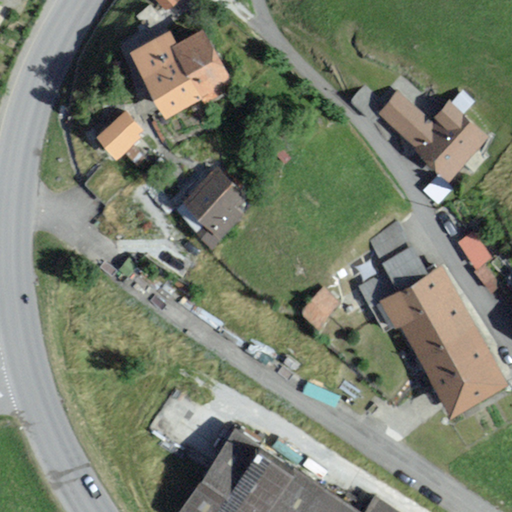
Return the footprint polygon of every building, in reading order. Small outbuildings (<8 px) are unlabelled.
[(189,4),(186,0),(159,0),(169,16),(189,4)] [(180,48),(172,34),(133,55),(171,123),(206,105),(208,110),(239,93),(207,34),(180,48)] [(385,116),(458,175),(489,136),(450,104),(436,122),(402,95),(385,116)] [(150,138),(132,116),(106,137),(124,159),(150,138)] [(181,210),(219,243),(249,208),(211,175),(181,210)] [(463,419),(511,389),(511,375),(447,267),(438,273),(423,247),(420,249),(407,228),(378,246),(394,273),(366,289),(392,332),(406,324),(463,419)] [(461,237),(477,265),(491,257),(475,230),(461,237)] [(317,317),(339,297),(325,281),(303,301),(317,317)] [(405,511),(379,495),(368,511),(243,430),(188,511),(405,511)]
